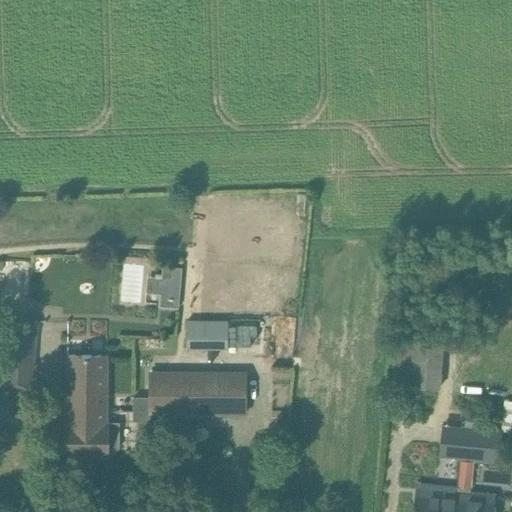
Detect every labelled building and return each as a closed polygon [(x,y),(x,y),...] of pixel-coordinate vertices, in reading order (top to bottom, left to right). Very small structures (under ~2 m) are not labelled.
[(25,282),(27,262),(3,261),(2,280),(25,282)] [(181,269),(164,268),(160,306),(178,307),(181,269)] [(4,317),(0,363),(0,385),(9,387),(8,388),(11,388),(11,417),(36,418),(34,390),(37,364),(34,364),(38,321),(4,317)] [(232,348),(232,319),(190,319),(190,347),(232,348)] [(395,335),(390,385),(397,386),(408,387),(440,390),(444,340),(395,335)] [(69,354),(67,411),(107,411),(108,355),(101,355),(87,354),(69,354)] [(150,411),(150,413),(246,414),(246,374),(150,373),(150,397),(133,397),(133,410),(150,411)] [(67,423),(65,423),(64,455),(108,456),(108,452),(114,452),(118,447),(119,424),(106,424),(107,411),(67,411),(67,423)] [(458,473),(457,487),(471,488),(472,475),(474,460),(499,462),(502,432),(502,431),(501,431),(476,429),(465,427),(462,427),(459,458),(460,459),(458,473)] [(415,494),(413,511),(453,511),(454,509),(468,510),(470,493),(470,489),(471,489),(471,488),(457,487),(456,498),(415,494)] [(454,509),(453,511),(494,511),(496,496),(470,493),(468,510),(454,509)]
